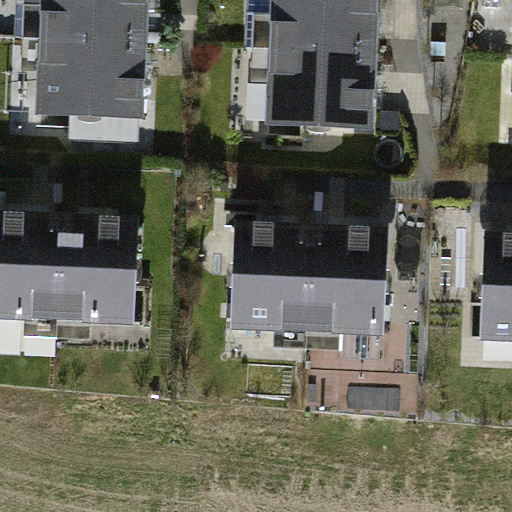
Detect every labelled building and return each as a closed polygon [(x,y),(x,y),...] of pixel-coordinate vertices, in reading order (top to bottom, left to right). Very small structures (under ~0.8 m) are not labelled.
[(148,0),(38,0),(34,112),(144,116),(148,0)] [(379,0),(269,0),(265,122),(375,126),(379,0)] [(143,213),(0,207),(0,317),(139,323),(143,213)] [(389,226),(235,219),(230,329),(385,336),(389,226)] [(511,230),(485,229),(481,339),(511,340),(511,230)]
